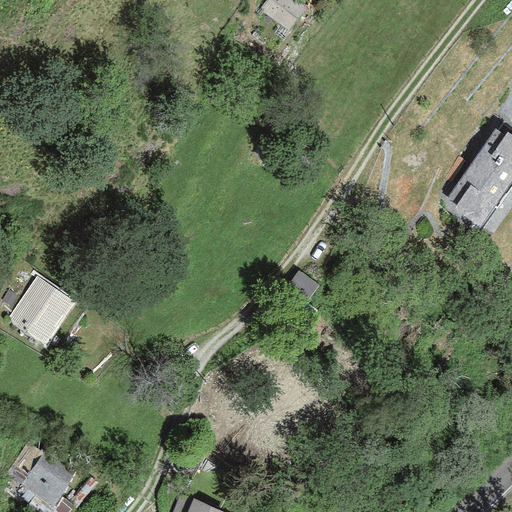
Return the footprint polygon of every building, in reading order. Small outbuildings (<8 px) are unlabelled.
[(495,126),(445,201),(484,227),(511,184),(511,132),(507,129),(504,132),(495,126)] [(36,276),(8,318),(44,342),(72,300),(36,276)] [(44,450),(21,484),(53,505),(76,471),(44,450)] [(171,511),(186,511),(192,498),(180,493),(171,511)] [(228,511),(229,511),(192,496),(192,498),(186,511),(228,511)]
